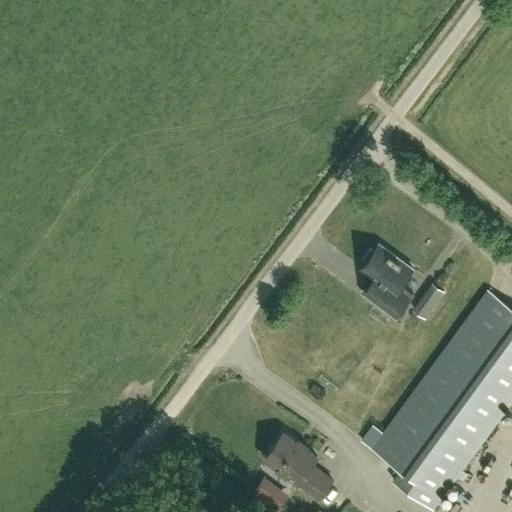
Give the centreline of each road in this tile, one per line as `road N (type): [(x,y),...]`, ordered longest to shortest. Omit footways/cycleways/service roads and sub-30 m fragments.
road 1 (unclassified): [(172,413),(483,0)]
road 2 (track): [(101,511),(172,413)]
